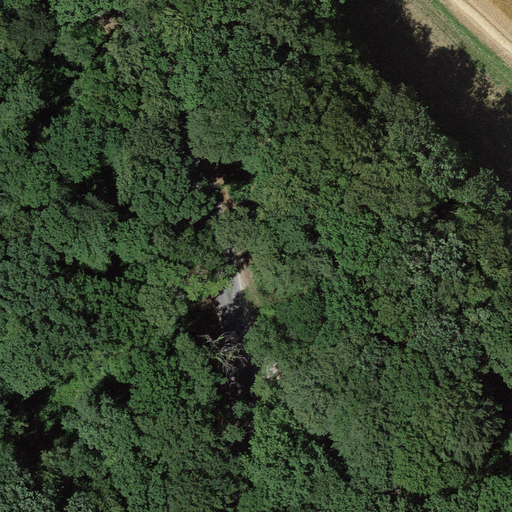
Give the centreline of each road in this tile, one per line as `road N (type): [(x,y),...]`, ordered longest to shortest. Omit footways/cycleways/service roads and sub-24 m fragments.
road 1 (unclassified): [(123,0),(195,150),(215,263),(223,511)]
road 2 (track): [(216,294),(342,438),(511,507)]
